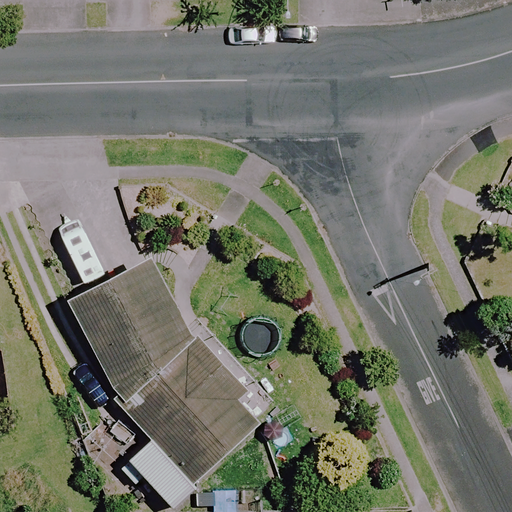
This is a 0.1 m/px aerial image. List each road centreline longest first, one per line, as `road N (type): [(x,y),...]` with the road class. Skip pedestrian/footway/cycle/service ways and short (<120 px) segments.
road 1 (residential): [(498,511),(348,193),(332,81)]
road 2 (residential): [(0,87),(332,81)]
road 3 (residential): [(332,81),(419,73),(511,51)]
